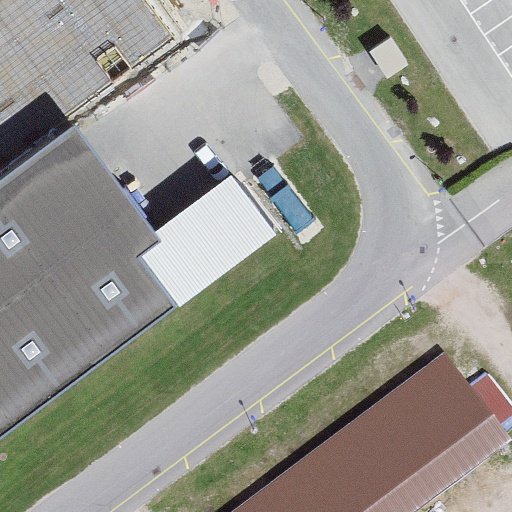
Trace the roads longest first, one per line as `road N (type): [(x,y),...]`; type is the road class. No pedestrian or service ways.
road 1 (unclassified): [(82,511),(433,258),(247,0)]
road 2 (track): [(433,258),(511,399)]
